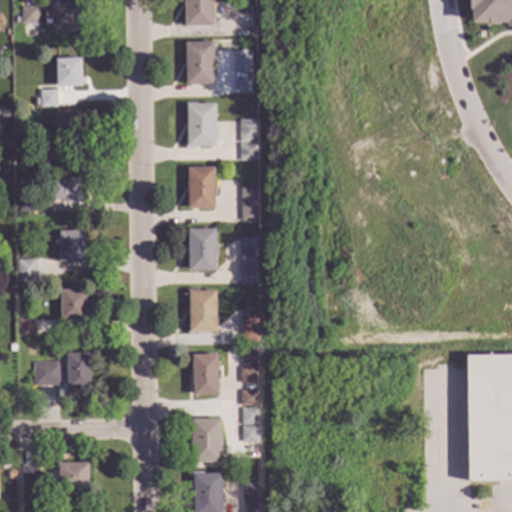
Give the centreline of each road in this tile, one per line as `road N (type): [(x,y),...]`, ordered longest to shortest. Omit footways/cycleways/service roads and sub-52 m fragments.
road 1 (residential): [(144,511),(140,0)]
road 2 (residential): [(511,186),(476,129),(440,0)]
road 3 (residential): [(143,430),(0,431)]
